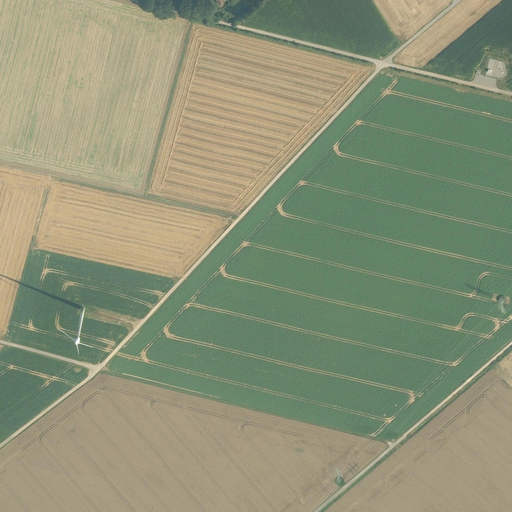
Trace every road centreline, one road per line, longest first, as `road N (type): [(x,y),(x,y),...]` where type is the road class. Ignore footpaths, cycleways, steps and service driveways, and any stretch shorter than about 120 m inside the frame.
road 1 (track): [(0,447),(93,374),(382,63)]
road 2 (track): [(0,341),(394,444)]
road 3 (track): [(382,63),(129,0)]
road 4 (track): [(316,511),(511,343)]
road 5 (track): [(237,221),(0,166)]
road 6 (track): [(143,197),(191,15)]
road 7 (track): [(50,177),(5,343)]
road 8 (track): [(511,95),(382,63)]
